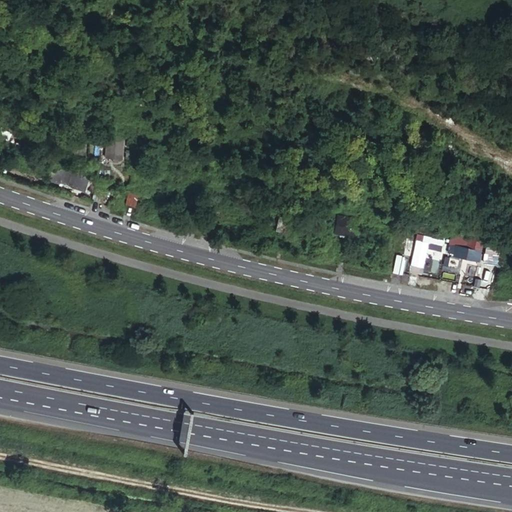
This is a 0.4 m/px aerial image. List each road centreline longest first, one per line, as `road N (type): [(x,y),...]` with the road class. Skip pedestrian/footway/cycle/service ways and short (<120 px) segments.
road 1 (secondary): [(0,194),(217,263),(511,323)]
road 2 (motorway): [(511,454),(0,366)]
road 3 (unclassified): [(296,511),(0,458)]
road 4 (motorway): [(0,395),(259,440)]
road 5 (motorway): [(259,440),(388,474),(511,493)]
road 6 (motorway): [(259,440),(511,477)]
